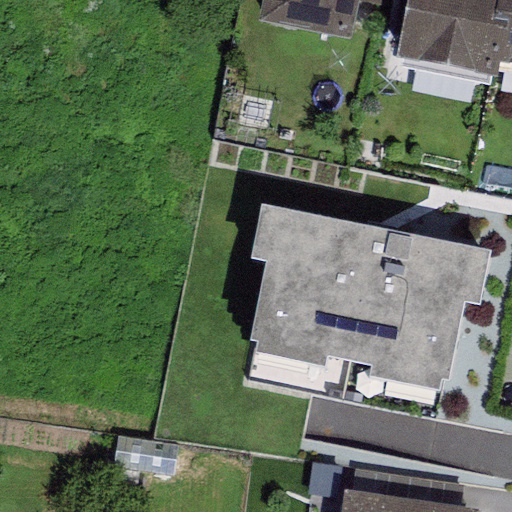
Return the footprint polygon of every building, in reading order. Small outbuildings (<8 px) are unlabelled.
[(259,0),(255,22),(349,41),(356,0),(259,0)] [(485,58),(497,0),(405,0),(394,57),(496,78),(500,61),(485,58)] [(511,0),(497,0),(485,58),(500,61),(511,63),(511,0)] [(489,252),(261,204),(249,259),(265,262),(248,343),(254,344),(246,383),(431,422),(440,380),(447,382),(464,303),(477,306),(489,252)] [(353,468),(349,491),(459,507),(462,485),(353,468)] [(349,491),(343,490),(339,511),(477,511),(478,510),(459,507),(349,491)]
